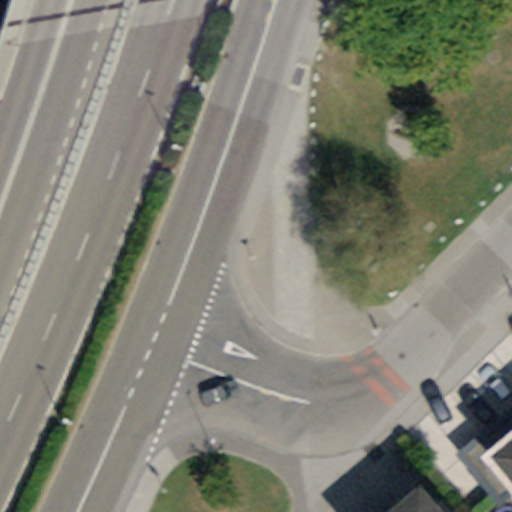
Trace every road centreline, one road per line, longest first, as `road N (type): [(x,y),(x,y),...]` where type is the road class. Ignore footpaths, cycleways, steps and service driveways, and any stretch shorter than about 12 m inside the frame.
road 1 (primary): [(0,438),(173,0)]
road 2 (residential): [(511,243),(388,372),(342,402),(283,398),(153,344)]
road 3 (primary): [(153,344),(276,0)]
road 4 (primary): [(99,0),(0,267)]
road 5 (primary): [(77,511),(153,344)]
road 6 (motorway): [(52,0),(0,149)]
